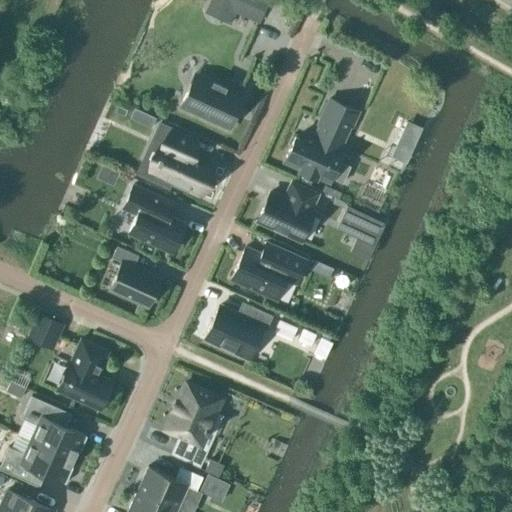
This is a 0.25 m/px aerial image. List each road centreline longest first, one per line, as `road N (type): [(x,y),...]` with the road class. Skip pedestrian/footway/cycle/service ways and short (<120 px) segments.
road 1 (residential): [(162,345),(310,21)]
road 2 (residential): [(88,511),(162,345)]
road 3 (residential): [(0,273),(162,345)]
